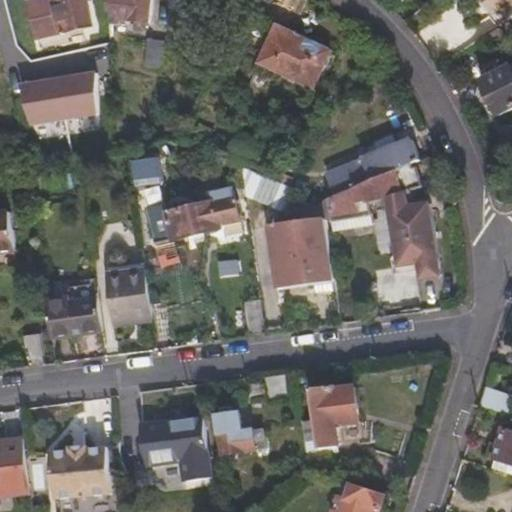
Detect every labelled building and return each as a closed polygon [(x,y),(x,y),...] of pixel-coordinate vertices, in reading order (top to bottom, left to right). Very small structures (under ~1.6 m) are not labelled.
[(95,18),(90,0),(34,0),(42,32),(95,18)] [(109,0),(110,14),(155,13),(154,0),(109,0)] [(511,22),(511,0),(482,0),(496,20),(506,14),(511,22)] [(496,20),(504,32),(511,26),(511,22),(506,14),(496,20)] [(171,60),(172,31),(155,31),(155,58),(171,60)] [(314,92),(331,57),(279,31),(261,65),(314,92)] [(497,36),(490,41),(497,51),(509,45),(497,36)] [(336,60),(331,57),(314,92),(318,94),(336,60)] [(97,108),(88,69),(22,84),(30,122),(97,108)] [(511,73),(488,86),(491,91),(502,114),(505,120),(511,116),(511,73)] [(502,114),(491,91),(483,95),(496,118),(502,114)] [(318,127),(331,116),(326,110),(314,120),(318,127)] [(205,125),(195,149),(209,155),(219,129),(205,125)] [(375,145),(379,156),(398,148),(393,137),(375,145)] [(238,168),(261,177),(269,155),(238,141),(228,163),(238,168)] [(379,156),(364,162),(371,179),(373,182),(414,163),(420,160),(412,142),(398,148),(379,156)] [(213,157),(225,163),(231,148),(218,143),(213,157)] [(158,162),(134,164),(136,191),(160,187),(158,162)] [(371,179),(364,162),(326,178),(335,194),(371,179)] [(414,163),(373,182),(324,204),(333,229),(376,219),(372,199),(384,196),(386,207),(393,210),(397,235),(406,242),(400,250),(401,258),(422,256),(424,270),(444,268),(433,195),(413,201),(407,187),(424,180),(419,166),(416,167),(414,163)] [(215,186),(220,172),(192,167),(187,182),(215,186)] [(268,181),(261,177),(238,168),(242,197),(282,213),(292,192),(283,188),(268,181)] [(273,173),(268,181),(283,188),(287,179),(273,173)] [(46,205),(44,189),(36,191),(39,207),(46,205)] [(207,206),(190,209),(194,235),(216,233),(216,228),(233,225),(235,225),(231,195),(206,197),(207,206)] [(194,235),(190,209),(161,213),(160,204),(142,206),(148,242),(194,235)] [(0,250),(12,249),(8,214),(0,215),(0,250)] [(283,285),(333,279),(324,220),(274,228),(283,285)] [(216,228),(216,233),(217,239),(235,237),(233,225),(216,228)] [(144,270),(143,262),(103,268),(105,276),(144,270)] [(111,327),(148,322),(144,270),(105,276),(111,327)] [(249,337),(263,335),(256,291),(242,292),(249,337)] [(96,301),(95,294),(68,298),(70,304),(96,301)] [(68,298),(44,301),(50,340),(101,335),(96,301),(70,304),(68,298)] [(23,367),(38,365),(34,334),(18,336),(23,367)] [(366,415),(361,384),(343,387),(343,384),(319,387),(326,445),(341,443),(339,418),(366,415)] [(511,394),(489,387),(483,404),(511,413),(511,394)] [(228,414),(220,415),(226,451),(275,444),(273,424),(250,427),(248,411),(244,411),(243,404),(227,406),(228,414)] [(216,477),(209,421),(145,429),(149,464),(185,460),(187,480),(216,477)] [(511,423),(507,422),(495,464),(511,469),(511,423)] [(0,498),(38,494),(31,439),(10,442),(11,450),(0,450),(0,498)] [(0,450),(11,450),(10,442),(0,442),(0,450)] [(121,494),(115,447),(95,450),(95,448),(77,449),(78,452),(58,454),(64,502),(121,494)] [(383,511),(390,494),(358,484),(353,500),(346,497),(341,511),(383,511)] [(110,511),(110,501),(60,502),(60,511),(110,511)]
